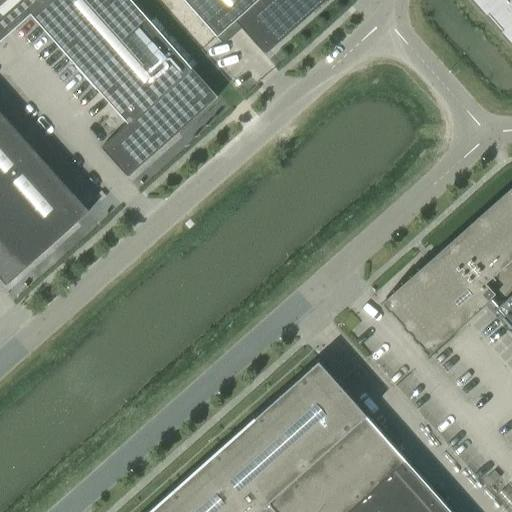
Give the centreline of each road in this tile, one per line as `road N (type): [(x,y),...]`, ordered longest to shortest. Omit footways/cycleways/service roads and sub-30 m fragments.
road 1 (unclassified): [(71,511),(482,135)]
road 2 (unclassified): [(388,36),(361,48),(0,365)]
road 3 (unknown): [(156,228),(0,57)]
road 4 (unknown): [(462,511),(357,394)]
road 5 (unclassified): [(482,135),(388,36)]
road 6 (unknown): [(511,473),(424,382)]
